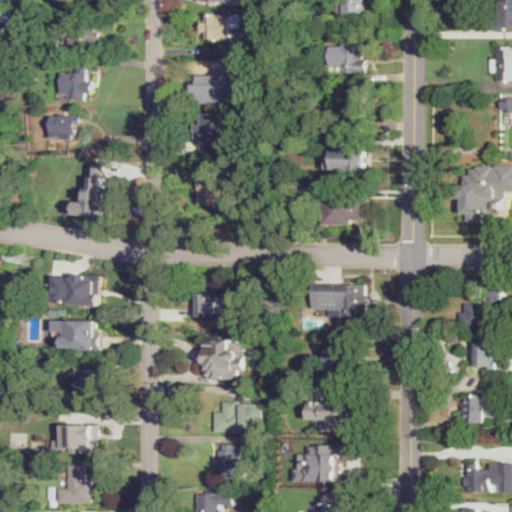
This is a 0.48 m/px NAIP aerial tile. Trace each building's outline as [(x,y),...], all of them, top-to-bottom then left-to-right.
[(358,22),(340,22),(340,0),(367,0),(367,22),(358,22)] [(511,0),(511,27),(507,27),(507,31),(486,31),(486,18),(503,18),(503,0),(511,0)] [(242,15),(242,28),(233,28),(233,39),(208,39),(209,31),(204,31),(204,22),(209,22),(209,15),(242,15)] [(0,36),(6,37),(8,21),(0,20),(0,36)] [(102,34),(102,39),(98,39),(97,47),(71,46),(71,37),(76,38),(77,22),(99,23),(98,32),(102,32),(102,34)] [(346,38),(358,38),(366,38),(366,60),(369,60),(369,71),(345,71),(346,38)] [(511,80),(499,80),(499,72),(493,72),(493,59),(499,59),(499,46),(511,46),(511,80)] [(242,78),(232,78),(232,61),(249,61),(249,78),(242,78)] [(92,70),(91,73),(89,92),(91,92),(91,96),(88,96),(87,99),(72,97),(73,89),(64,88),(65,73),(75,74),(75,71),(82,72),(83,68),(92,69),(92,70)] [(223,85),(223,89),(224,90),(224,88),(229,88),(229,89),(239,89),(238,103),(204,102),(204,89),(202,89),(202,85),(204,85),(205,75),(223,76),(223,85)] [(372,95),(371,116),(364,116),(364,128),(351,128),(351,106),(352,94),(372,95)] [(223,113),(223,137),(220,137),(220,142),(230,142),(229,154),(224,154),(224,157),(212,157),(212,155),(203,154),(203,142),(197,142),(197,136),(198,123),(204,124),(204,113),(223,113)] [(84,115),(84,119),(83,124),(79,123),(78,134),(75,134),(75,140),(64,139),(65,133),(53,132),(55,116),(64,117),(64,114),(84,115)] [(368,147),(369,171),(358,172),(358,178),(342,178),(341,167),(345,167),(345,159),(340,159),(339,148),(368,147)] [(468,168),(468,184),(458,183),(457,197),(467,197),(466,212),(470,212),(470,220),(506,219),(506,190),(511,190),(511,164),(499,164),(499,166),(479,165),(479,168),(468,168)] [(228,179),(228,182),(247,182),(247,200),(228,200),(228,205),(202,205),(202,179),(228,179)] [(109,191),(106,218),(97,217),(98,216),(90,215),(92,200),(86,199),(86,204),(79,203),(80,190),(94,191),(94,189),(109,191)] [(371,190),(371,198),(371,220),(353,219),(353,224),(326,224),(327,196),(354,196),(354,189),(371,189),(371,190)] [(104,304),(105,274),(80,273),(80,275),(58,275),(57,303),(104,304)] [(368,316),(368,317),(362,317),(362,323),(350,323),(350,317),(344,317),(344,310),(336,309),(337,298),(327,298),(328,283),(369,285),(368,316)] [(511,313),(504,313),(504,331),(488,331),(488,325),(480,325),(480,308),(488,308),(488,284),(504,285),(504,292),(508,292),(508,296),(511,296),(511,313)] [(229,319),(225,319),(218,319),(218,315),(198,315),(199,293),(213,293),(213,296),(220,296),(220,301),(229,301),(229,319)] [(67,347),(105,347),(105,330),(99,330),(100,320),(57,319),(56,337),(68,337),(67,347)] [(236,340),(236,352),(231,352),(231,360),(240,360),(239,381),(212,381),(213,359),(219,359),(219,352),(217,352),(217,340),(236,340)] [(498,345),(498,358),(501,358),(501,367),(478,367),(478,342),(498,343),(498,345)] [(362,347),(362,356),(362,375),(348,375),(348,368),(342,368),(342,350),(347,350),(347,347),(362,347)] [(98,367),(98,384),(94,384),(94,396),(79,395),(80,353),(94,353),(94,366),(98,367)] [(497,414),(497,416),(488,416),(488,422),(468,421),(469,396),(489,396),(488,408),(498,408),(497,414)] [(239,401),(239,412),(245,412),(245,431),(218,431),(218,412),(226,412),(226,401),(239,401)] [(357,430),(343,430),(343,401),(357,401),(360,401),(360,424),(360,430),(357,430)] [(95,428),(95,442),(76,442),(76,428),(69,428),(70,414),(93,415),(92,427),(95,428)] [(238,444),(238,451),(242,451),(242,468),(248,468),(248,477),(226,477),(226,470),(223,470),(223,451),(226,451),(226,444),(238,444)] [(359,447),(359,459),(359,475),(349,475),(349,471),(323,471),(323,459),(329,459),(329,453),(337,453),(337,447),(359,447)] [(467,459),(468,490),(493,490),(493,482),(502,483),(502,490),(511,489),(511,460),(491,460),(491,467),(479,466),(479,460),(467,459)] [(95,480),(95,503),(62,503),(62,488),(72,488),(72,465),(88,465),(88,480),(95,480)] [(212,494),(212,505),(222,505),(222,510),(232,510),(232,511),(198,511),(201,511),(201,494),(212,494)] [(360,511),(340,511),(340,498),(360,498),(360,511)]
